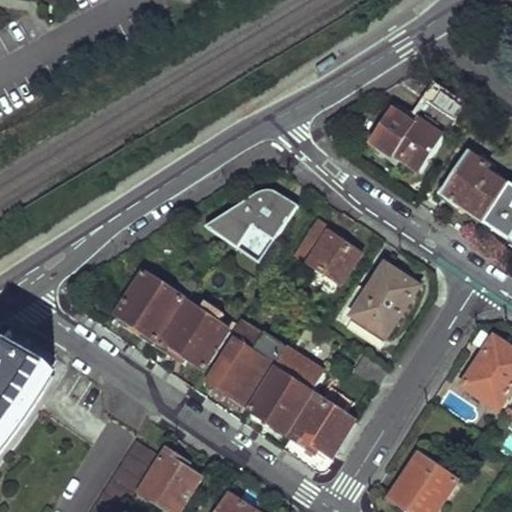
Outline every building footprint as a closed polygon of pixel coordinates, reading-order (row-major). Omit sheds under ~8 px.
[(394,104),(370,140),(418,173),(466,102),(432,80),(410,114),(394,104)] [(444,188),(454,194),(451,199),(484,221),(509,183),(486,169),(489,163),(469,151),(444,188)] [(509,183),(484,221),(511,239),(511,181),(511,180),(509,183)] [(211,229),(244,251),(257,231),(278,244),(301,208),(279,194),(274,193),(271,193),(266,194),(259,197),(211,229)] [(299,257),(343,285),(362,256),(335,238),(337,234),(320,224),(299,257)] [(244,251),(265,265),(278,244),(257,231),(244,251)] [(356,317),(391,340),(423,289),(388,267),(371,292),(359,285),(338,318),(349,326),(356,317)] [(148,277),(120,318),(159,344),(186,301),(189,303),(201,286),(185,276),(174,293),(148,277)] [(192,305),(162,348),(181,362),(184,356),(208,372),(234,332),(192,305)] [(212,384),(247,408),(273,369),(276,371),(286,355),(289,350),(290,349),(268,335),(256,354),(241,343),(232,357),(229,353),(215,373),(218,375),(212,384)] [(465,388),(501,413),(511,396),(511,349),(497,340),(465,388)] [(306,369),(309,364),(289,350),(286,355),(306,369)] [(279,373),(252,411),(269,423),(272,419),(292,432),(316,397),(314,396),(327,376),(309,364),(306,369),(286,355),(276,371),(279,373)] [(0,445),(13,429),(27,410),(49,377),(14,357),(0,379),(0,445)] [(358,371),(382,389),(391,373),(369,357),(358,371)] [(321,401),(295,441),(327,462),(332,456),(336,459),(358,425),(321,401)] [(272,419),(269,423),(289,437),(292,432),(272,419)] [(127,511),(161,457),(137,442),(92,511),(127,511)] [(169,454),(142,494),(170,511),(182,511),(203,481),(199,477),(200,473),(169,454)] [(392,501),(408,511),(440,511),(459,485),(420,459),(392,501)] [(255,511),(232,498),(222,511),(255,511)]
